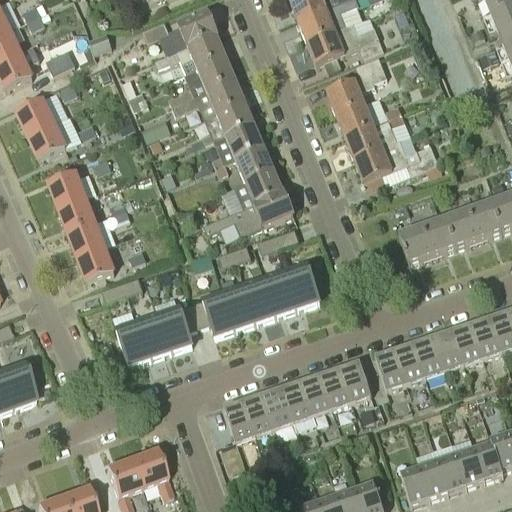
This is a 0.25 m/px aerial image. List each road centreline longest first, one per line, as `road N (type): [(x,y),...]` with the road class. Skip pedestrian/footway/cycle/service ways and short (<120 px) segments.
road 1 (residential): [(377,332),(240,0)]
road 2 (residential): [(99,428),(0,203)]
road 3 (residential): [(179,400),(377,332)]
road 4 (residential): [(377,332),(511,286)]
